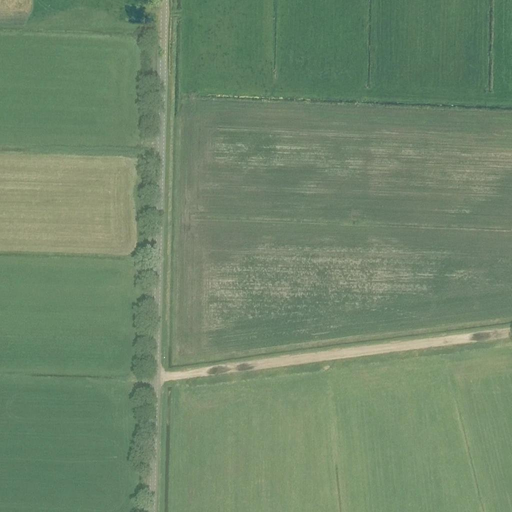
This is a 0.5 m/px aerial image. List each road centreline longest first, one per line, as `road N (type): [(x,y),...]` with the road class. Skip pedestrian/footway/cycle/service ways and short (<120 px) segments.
road 1 (unclassified): [(152,511),(167,0)]
road 2 (track): [(157,382),(511,334)]
